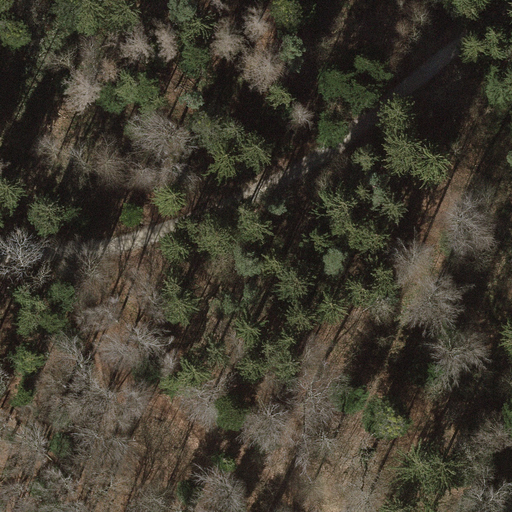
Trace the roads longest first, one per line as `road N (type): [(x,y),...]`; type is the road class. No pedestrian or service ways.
road 1 (track): [(511,2),(327,161),(138,238),(64,257),(0,244)]
road 2 (track): [(3,245),(17,278),(208,438),(301,491),(321,511)]
